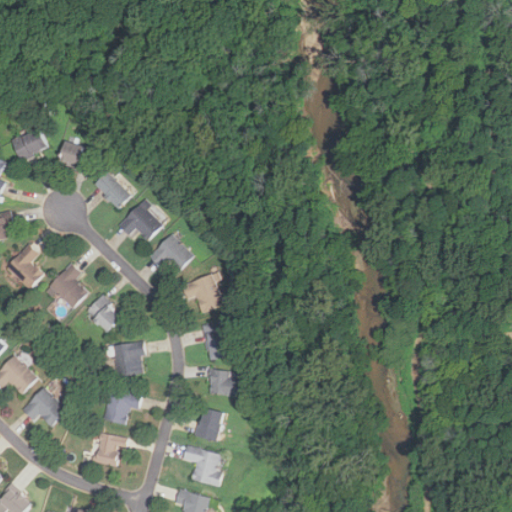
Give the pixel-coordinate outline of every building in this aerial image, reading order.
[(49,148),(41,128),(12,140),(21,160),(49,148)] [(93,150),(65,141),(58,162),(86,171),(93,150)] [(95,184),(119,208),(133,194),(109,171),(95,184)] [(119,225),(130,236),(138,228),(149,239),(166,223),(143,201),(119,225)] [(0,215),(0,240),(11,237),(9,227),(14,226),(11,213),(0,215)] [(196,257),(173,234),(150,256),(161,267),(169,259),(181,271),(196,257)] [(40,254),(30,244),(7,266),(31,289),(45,275),(32,262),(40,254)] [(89,293),(76,280),(83,273),(72,263),(50,286),(73,309),(89,293)] [(225,303),(216,283),(222,280),(218,271),(183,286),(189,300),(197,297),(204,313),(225,303)] [(87,311),(109,332),(125,316),(103,295),(87,311)] [(211,359),(232,355),(225,321),(204,325),(211,359)] [(0,356),(9,347),(0,338),(0,356)] [(114,346),(119,376),(143,372),(140,355),(146,354),(144,340),(114,346)] [(23,394),(39,378),(16,355),(0,371),(0,383),(4,388),(11,381),(23,394)] [(244,379),(231,378),(232,371),(213,368),(209,392),(241,397),(244,379)] [(53,425),(69,410),(45,386),(23,409),(34,420),(40,413),(53,425)] [(142,394),(112,387),(105,420),(126,424),(130,406),(139,408),(142,394)] [(196,435),(216,441),(225,413),(204,407),(196,435)] [(96,461),(114,466),(119,447),(128,449),(131,438),(102,432),(96,461)] [(224,472),(218,470),(222,454),(188,445),(184,458),(198,462),(193,479),(219,486),(224,472)] [(0,511),(5,511),(9,508),(13,511),(25,511),(33,505),(15,486),(0,501),(0,511)] [(207,511),(211,497),(180,489),(177,502),(186,504),(183,511),(207,511)]
